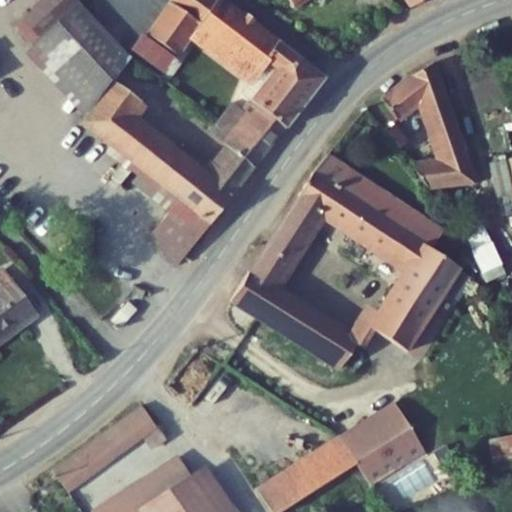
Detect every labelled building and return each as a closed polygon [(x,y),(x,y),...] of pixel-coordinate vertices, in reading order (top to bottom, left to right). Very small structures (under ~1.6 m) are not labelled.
[(43,0),(32,11),(50,30),(81,0),(43,0)] [(34,45),(96,109),(122,75),(139,52),(89,0),(81,0),(50,30),(34,45)] [(284,68),(258,103),(292,130),(335,73),(240,0),(174,0),(158,22),(190,46),(204,29),(261,71),(271,58),(284,68)] [(418,0),(426,9),(446,0),(418,0)] [(422,53),(396,74),(412,98),(436,80),(460,142),(419,149),(434,173),(493,161),(447,43),(422,53)] [(192,198),(184,208),(206,226),(214,216),(222,223),(292,130),(258,103),(252,110),(230,117),(220,130),(234,142),(211,172),(138,114),(151,98),(122,75),(96,109),(92,116),(138,154),(192,198)] [(412,98),(395,111),(409,132),(426,121),(412,98)] [(333,139),(320,154),(333,163),(345,145),(333,139)] [(320,154),(215,305),(248,325),(265,301),(347,352),(366,322),(285,270),(334,198),(415,250),(376,309),(416,334),(470,250),(437,229),(449,212),(345,145),(333,163),(320,154)] [(131,165),(184,208),(192,198),(138,154),(131,165)] [(164,235),(194,269),(222,223),(214,216),(206,226),(184,208),(164,235)] [(475,244),(416,334),(441,350),(493,275),(475,244)] [(0,284),(0,356),(49,318),(12,275),(0,284)] [(466,355),(445,369),(467,405),(486,393),(499,457),(511,454),(511,345),(474,369),(466,355)] [(407,383),(350,419),(368,443),(423,408),(407,383)] [(154,387),(63,447),(77,470),(170,412),(154,387)] [(423,408),(368,443),(387,467),(438,432),(423,408)] [(350,419),(258,478),(281,497),(368,443),(350,419)] [(194,435),(111,490),(123,509),(207,454),(194,435)] [(207,454),(123,509),(124,511),(257,511),(215,448),(207,454)]
